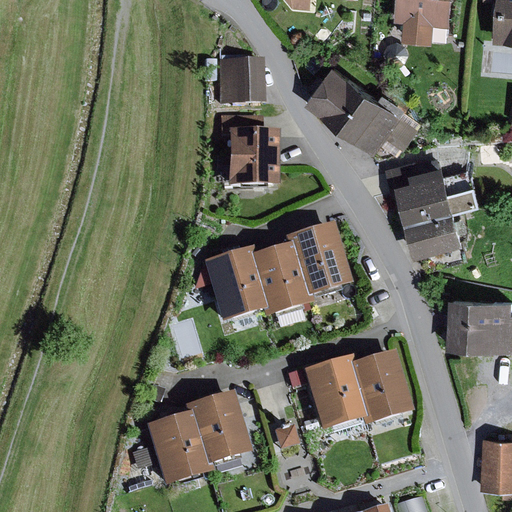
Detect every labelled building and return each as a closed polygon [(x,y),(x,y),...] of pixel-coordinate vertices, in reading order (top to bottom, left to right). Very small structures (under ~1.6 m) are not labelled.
[(288,0),(295,8),(313,9),(313,0),(288,0)] [(456,23),(457,0),(401,0),(400,18),(408,18),(406,38),(437,41),(439,21),(456,23)] [(511,0),(493,0),(502,1),(498,41),(511,42),(511,0)] [(266,102),(264,58),(221,61),(222,105),(266,102)] [(390,103),(337,63),(310,103),(381,151),(390,138),(405,150),(421,129),(405,116),(406,115),(405,114),(409,107),(395,97),(390,103)] [(265,129),(264,116),(221,116),(221,136),(230,137),(230,186),(280,185),(280,128),(265,129)] [(421,168),(418,160),(387,168),(396,193),(402,191),(419,255),(470,240),(449,162),(441,164),(440,158),(427,161),(429,167),(421,168)] [(335,222),(286,236),(289,243),(293,241),(309,296),(313,295),(354,284),(335,222)] [(264,310),(266,318),(314,303),(313,295),(309,296),(293,241),(289,243),(256,253),(252,254),(268,309),(264,310)] [(256,253),(254,246),(205,261),(223,323),(264,310),(268,309),(252,254),(256,253)] [(511,298),(454,296),(452,345),(511,349),(511,298)] [(368,417),(363,418),(366,427),(415,412),(395,350),(355,361),(351,362),(368,417)] [(355,361),(353,355),(304,369),(323,431),(363,418),(368,417),(351,362),(355,361)] [(306,383),(302,370),(289,374),(293,387),(306,383)] [(209,465),(212,464),(252,453),(234,390),(186,405),(188,412),(193,410),(209,465)] [(193,410),(188,412),(147,425),(166,486),(214,472),(212,464),(209,465),(193,410)] [(300,443),(295,425),(275,431),(281,449),(300,443)] [(511,437),(485,437),(484,489),(511,489),(511,437)]
